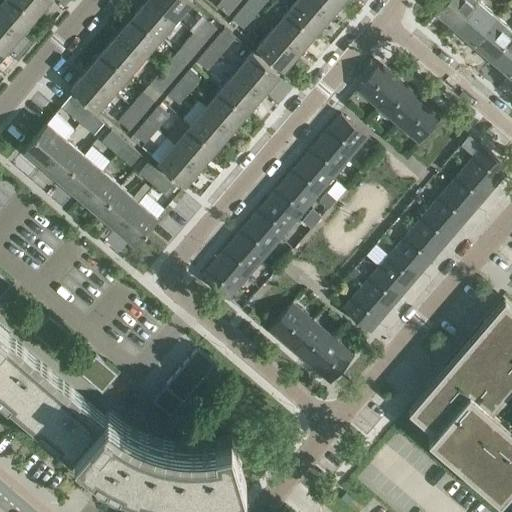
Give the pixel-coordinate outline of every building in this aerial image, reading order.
[(1,0),(0,2),(0,15),(20,32),(36,14),(19,0),(1,0)] [(19,0),(36,14),(45,3),(46,4),(49,0),(19,0)] [(156,0),(144,0),(134,13),(160,35),(176,16),(156,0)] [(156,0),(176,16),(189,0),(156,0)] [(219,0),(216,4),(227,13),(238,0),(219,0)] [(247,0),(245,4),(256,13),(267,0),(247,0)] [(315,31),(331,13),(315,0),(296,0),(289,9),(315,31)] [(315,0),(331,13),(341,0),(315,0)] [(476,0),(444,0),(435,10),(454,26),(476,0)] [(496,14),(479,0),(476,0),(454,26),(472,42),(496,14)] [(245,4),(233,18),(244,27),(256,13),(245,4)] [(289,9),(273,28),(299,50),(315,31),(289,9)] [(144,53),(160,35),(134,13),(118,31),(144,53)] [(491,58),(511,32),(511,28),(496,14),(472,42),(491,58)] [(0,15),(0,46),(5,51),(20,32),(0,15)] [(205,17),(193,31),(204,40),(216,26),(205,17)] [(299,50),(273,28),(257,46),(283,69),(299,50)] [(144,53),(118,31),(102,49),(128,72),(144,53)] [(191,55),(204,40),(193,31),(180,46),(191,55)] [(232,41),(221,31),(209,45),(220,55),(232,41)] [(511,32),(491,58),(509,73),(511,69),(511,32)] [(209,45),(196,60),(208,69),(220,55),(209,45)] [(102,49),(87,68),(113,90),(128,72),(102,49)] [(237,69),(263,92),(279,73),(254,50),(237,69)] [(172,78),(184,63),(173,54),(161,68),(172,78)] [(357,87),(378,105),(400,79),(379,61),(357,87)] [(96,109),(113,90),(87,68),(71,86),(96,109)] [(159,92),(172,78),(161,68),(148,82),(159,92)] [(201,77),(189,68),(177,82),(188,92),(201,77)] [(221,88),(247,110),(263,92),(237,69),(221,88)] [(378,105),(398,122),(420,96),(400,79),(378,105)] [(176,106),(188,92),(177,82),(165,97),(176,106)] [(205,106),(231,129),(247,110),(221,88),(205,106)] [(141,114),(153,100),(142,90),(129,105),(141,114)] [(89,110),(70,94),(61,105),(80,121),(89,110)] [(420,96),(398,122),(419,140),(441,114),(420,96)] [(146,119),(157,128),(169,114),(158,104),(146,119)] [(128,128),(141,114),(129,105),(117,119),(128,128)] [(190,125),(216,147),(231,129),(205,106),(190,125)] [(89,110),(80,121),(94,133),(104,122),(89,110)] [(366,134),(341,112),(323,133),(349,155),(366,134)] [(181,117),(166,136),(174,143),(200,165),(216,147),(190,125),(181,117)] [(145,142),(157,128),(146,119),(134,133),(145,142)] [(24,147),(43,164),(66,138),(46,121),(24,147)] [(111,128),(101,139),(116,152),(126,141),(111,128)] [(349,155),(323,133),(306,153),(331,175),(349,155)] [(84,153),(66,138),(43,164),(61,179),(84,153)] [(126,141),(116,152),(130,164),(140,153),(126,141)] [(158,161),(184,184),(200,165),(174,143),(158,161)] [(483,145),(465,166),(491,188),(508,167),(483,145)] [(61,179),(80,195),(102,169),(84,153),(61,179)] [(331,175),(306,153),(289,173),(314,195),(331,175)] [(147,160),(138,171),(153,184),(162,172),(147,160)] [(448,186),(473,208),(491,188),(465,166),(448,186)] [(120,185),(102,169),(80,195),(98,211),(120,185)] [(176,185),(162,172),(153,184),(167,196),(176,185)] [(314,195),(289,173),(271,194),(297,216),(314,195)] [(98,211),(116,226),(139,200),(120,185),(98,211)] [(448,186),(430,206),(456,228),(473,208),(448,186)] [(329,207),(335,199),(328,192),(321,200),(329,207)] [(297,216),(271,194),(254,214),(280,236),(297,216)] [(157,216),(139,200),(116,226),(135,243),(157,216)] [(413,226),(439,248),(456,228),(430,206),(413,226)] [(312,208),(302,220),(311,228),(321,216),(312,208)] [(280,236),(254,214),(237,234),(262,256),(280,236)] [(439,248),(413,226),(396,246),(422,268),(439,248)] [(262,256),(237,234),(219,254),(245,276),(262,256)] [(422,268),(396,246),(379,266),(404,288),(422,268)] [(245,276),(219,254),(202,275),(227,297),(245,276)] [(404,288),(379,266),(361,286),(387,308),(404,288)] [(0,296),(12,282),(0,271),(0,296)] [(387,308),(361,286),(344,307),(369,329),(387,308)] [(290,345),(312,319),(291,301),(270,327),(290,345)] [(434,429),(431,432),(447,446),(448,444),(457,452),(456,453),(457,454),(458,452),(468,461),(466,463),(503,494),(511,483),(511,424),(489,405),(511,377),(511,302),(503,313),(499,309),(476,335),(480,339),(473,348),(469,344),(467,346),(471,349),(464,358),(460,355),(421,399),(425,402),(416,413),(434,429)] [(32,331),(46,343),(55,350),(71,332),(48,313),(32,331)] [(332,336),(312,319),(290,345),(310,362),(332,336)] [(216,491),(210,445),(216,445),(215,438),(205,440),(188,440),(165,437),(141,429),(122,419),(108,408),(104,413),(0,323),(0,392),(71,454),(75,449),(95,463),(108,471),(119,477),(141,485),(153,488),(176,492),(188,493),(211,492),(216,491)] [(353,354),(332,336),(310,362),(331,380),(353,354)] [(198,346),(197,346),(186,359),(205,375),(216,362),(198,346)] [(118,372),(104,361),(95,353),(80,372),(102,391),(118,372)] [(193,388),(205,375),(186,359),(175,372),(193,388)] [(182,401),(193,388),(175,372),(163,385),(182,401)] [(170,414),(182,401),(163,385),(152,398),(170,414)] [(231,435),(215,438),(216,445),(210,445),(216,491),(224,490),(246,485),(231,435)]
